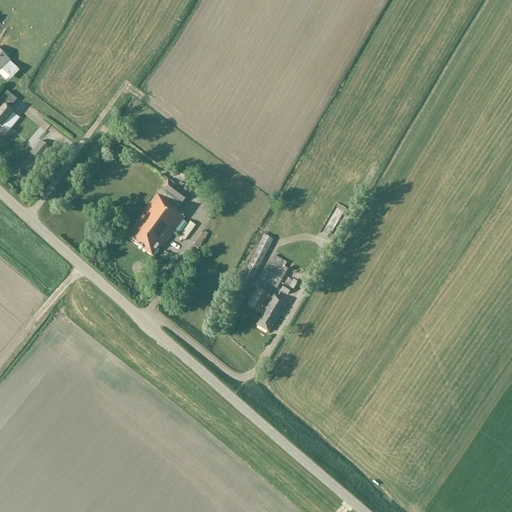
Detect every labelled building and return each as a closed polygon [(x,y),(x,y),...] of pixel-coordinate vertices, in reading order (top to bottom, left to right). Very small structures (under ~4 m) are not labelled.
[(0,51),(0,70),(9,61),(0,51)] [(0,100),(0,104),(2,106),(0,108),(0,126),(1,127),(13,113),(9,109),(16,100),(7,92),(0,100)] [(40,142),(30,154),(40,162),(50,150),(40,142)] [(45,163),(49,167),(56,160),(51,156),(45,163)] [(125,238),(152,258),(161,247),(162,248),(184,219),(175,212),(177,211),(176,210),(187,196),(168,182),(125,238)] [(322,207),(325,202),(318,198),(316,204),(322,207)] [(287,209),(284,208),(272,232),(286,239),(300,211),(289,206),(287,209)] [(178,238),(184,242),(195,227),(190,224),(178,238)] [(203,231),(193,247),(199,250),(208,235),(203,231)] [(264,236),(230,303),(239,308),(273,241),(264,236)] [(286,274),(282,272),(288,264),(274,256),(269,264),(268,263),(259,279),(276,290),(286,274)] [(287,296),(291,291),(291,290),(293,291),(298,283),(293,280),(292,282),(288,280),(284,286),(280,291),(287,296)] [(248,305),(260,313),(270,297),(258,290),(248,305)] [(263,317),(257,327),(268,334),(274,324),(275,325),(288,304),(274,296),(261,316),(263,317)]
